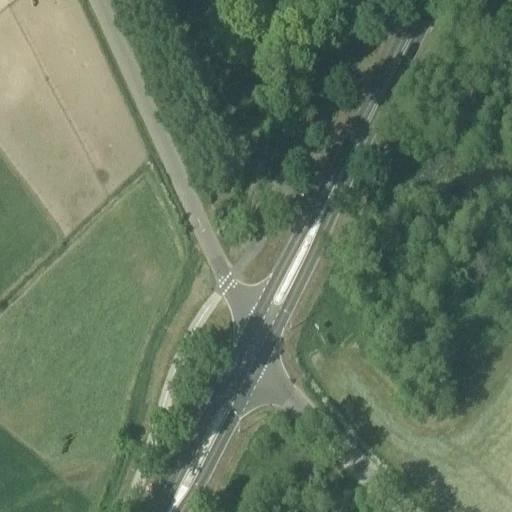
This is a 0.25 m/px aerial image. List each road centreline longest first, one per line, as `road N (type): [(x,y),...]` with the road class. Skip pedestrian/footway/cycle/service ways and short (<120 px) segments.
road 1 (unclassified): [(248,335),(92,0)]
road 2 (primary): [(328,202),(430,0)]
road 3 (unclassified): [(401,511),(316,430),(261,358)]
road 4 (primary): [(248,335),(163,511)]
road 5 (primary): [(178,511),(261,358)]
road 6 (primary): [(261,358),(317,243),(328,202)]
road 7 (primary): [(328,202),(299,232),(248,335)]
